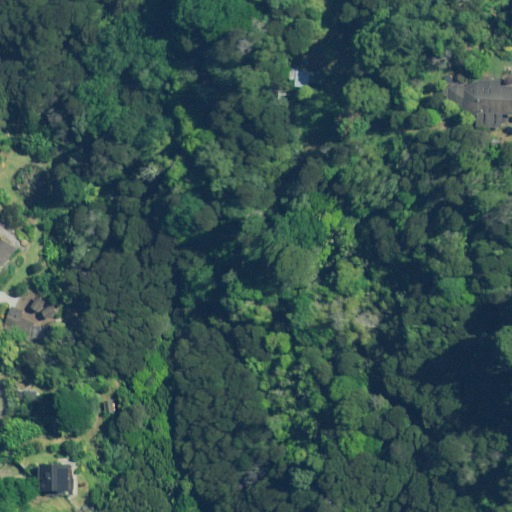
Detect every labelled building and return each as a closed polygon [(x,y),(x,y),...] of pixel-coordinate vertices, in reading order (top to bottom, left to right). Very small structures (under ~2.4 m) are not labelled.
[(294,70),(293,85),(311,86),(311,82),(323,82),(323,71),(294,70)] [(465,117),(479,118),(479,128),(504,129),(505,114),(511,114),(511,86),(502,86),(502,81),(468,79),(468,85),(454,84),(452,106),(466,106),(465,117)] [(0,272),(20,249),(0,232),(0,272)] [(38,292),(28,305),(41,314),(50,301),(38,292)] [(41,322),(25,317),(27,311),(12,306),(5,324),(20,330),(20,331),(36,336),(41,322)] [(74,466),(43,465),(43,490),(74,490),(74,466)]
